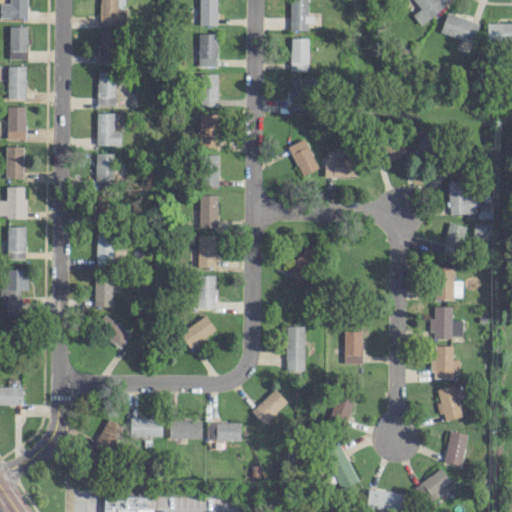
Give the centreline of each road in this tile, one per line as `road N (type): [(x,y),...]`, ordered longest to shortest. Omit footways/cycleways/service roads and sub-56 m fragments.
road 1 (residential): [(57,381),(218,384),(250,357),(255,0)]
road 2 (residential): [(0,470),(48,439),(57,418),(61,0)]
road 3 (residential): [(254,207),(369,209),(389,222),(396,438)]
